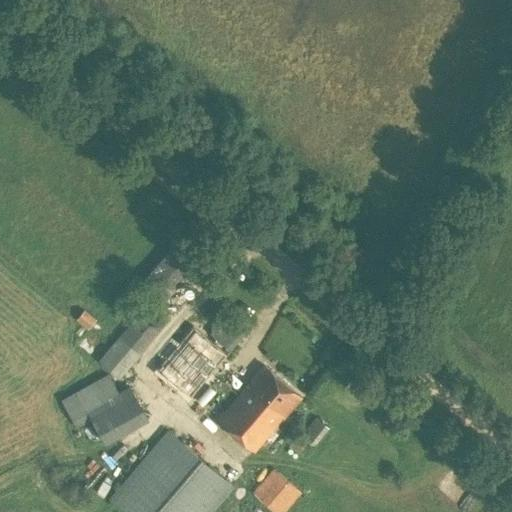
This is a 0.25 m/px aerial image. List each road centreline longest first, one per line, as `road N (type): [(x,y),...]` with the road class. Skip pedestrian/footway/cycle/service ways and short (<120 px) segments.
road 1 (unclassified): [(402,365),(0,22)]
road 2 (track): [(511,457),(402,365)]
